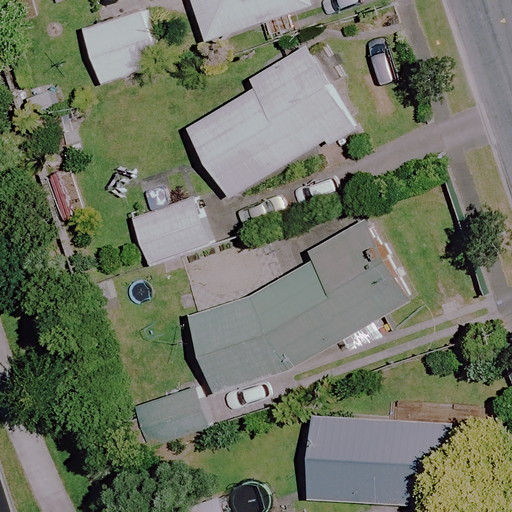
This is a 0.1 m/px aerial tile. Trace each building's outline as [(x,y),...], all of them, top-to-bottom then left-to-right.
[(322,0),(197,0),(214,43),(282,18),(324,2),(322,0)] [(146,8),(87,27),(105,85),(165,67),(146,8)] [(365,128),(361,123),(311,41),(250,78),(258,91),(194,130),(236,199),(330,141),(334,147),(365,128)] [(200,194),(135,222),(155,269),(220,242),(200,194)] [(398,310),(366,228),(315,249),(318,258),(261,291),(196,316),(227,395),(320,359),(398,310)] [(343,425),(319,424),(316,502),(455,508),(459,423),(343,418),(343,425)] [(230,511),(227,501),(188,511),(230,511)]
